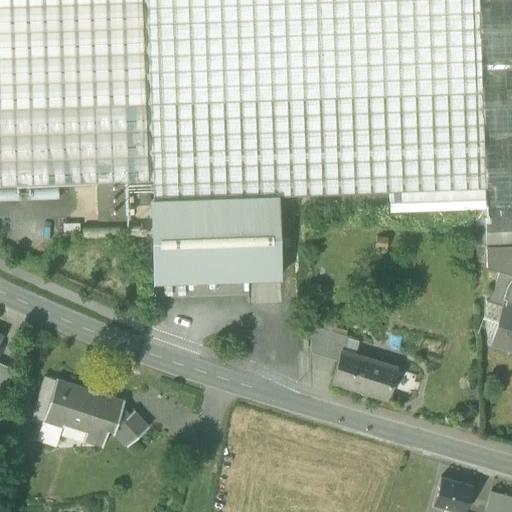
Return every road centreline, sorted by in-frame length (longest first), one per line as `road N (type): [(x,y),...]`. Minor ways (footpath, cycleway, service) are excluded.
road 1 (tertiary): [(0,292),(176,364),(511,468)]
road 2 (track): [(222,379),(192,511)]
